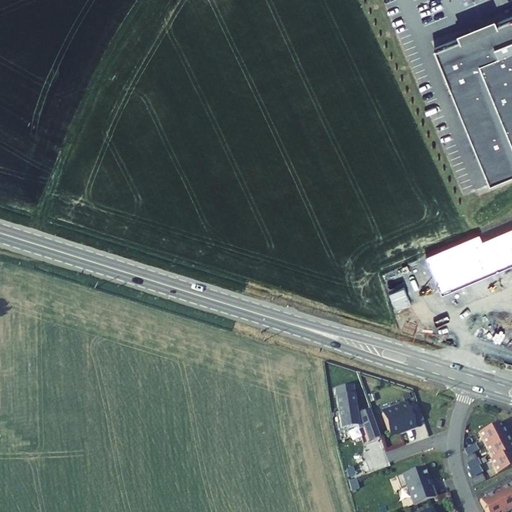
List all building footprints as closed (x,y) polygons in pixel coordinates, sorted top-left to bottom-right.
[(511,16),(435,48),(490,184),(511,175),(511,16)] [(480,233),(426,256),(442,294),(511,264),(511,228),(482,240),(480,233)] [(405,288),(416,290),(418,281),(407,279),(405,288)] [(393,295),(390,303),(402,307),(405,299),(393,295)] [(410,314),(414,300),(407,298),(402,311),(410,314)] [(449,336),(451,327),(430,324),(429,332),(449,336)] [(357,414),(352,385),(336,388),(342,428),(362,425),(368,441),(379,437),(369,409),(357,414)] [(415,425),(407,404),(381,413),(389,435),(400,431),(399,429),(404,427),(404,429),(415,425)] [(423,407),(410,411),(414,423),(426,419),(423,407)] [(503,427),(500,421),(479,432),(486,445),(509,434),(505,426),(503,427)] [(511,440),(511,439),(509,434),(486,445),(493,458),(511,448),(511,444),(511,442),(511,440)] [(476,442),(465,448),(468,455),(480,449),(476,442)] [(511,448),(493,458),(491,459),(498,473),(511,465),(511,448)] [(478,458),(466,464),(470,471),(480,465),(482,464),(478,458)] [(428,478),(424,465),(395,475),(399,487),(407,484),(413,503),(437,495),(433,483),(429,485),(427,479),(428,478)] [(470,471),(468,471),(472,478),(484,472),(480,465),(470,471)] [(506,511),(511,509),(511,493),(508,485),(495,492),(494,492),(504,511),(506,511)] [(495,492),(494,490),(486,494),(487,496),(481,499),(487,511),(504,511),(494,492),(495,492)]
